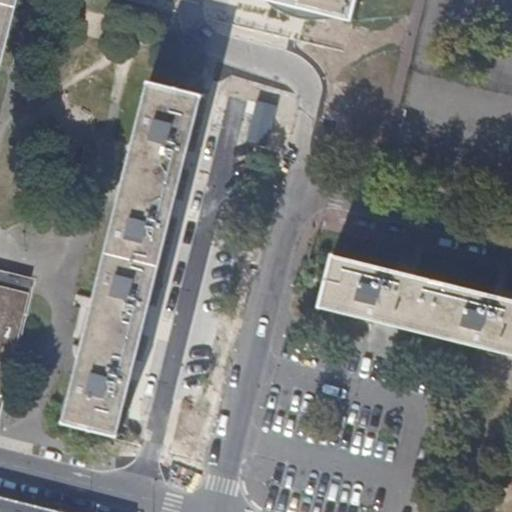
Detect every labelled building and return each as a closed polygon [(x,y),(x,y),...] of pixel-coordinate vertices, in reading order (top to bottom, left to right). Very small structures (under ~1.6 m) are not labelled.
[(356,0),(255,0),(270,4),(322,17),(351,24),(356,0)] [(202,93),(150,80),(65,421),(116,435),(139,343),(158,269),(179,185),(202,93)] [(511,298),(331,253),(318,305),(511,353),(511,298)] [(0,269),(0,285),(28,293),(32,277),(0,269)] [(0,405),(28,293),(0,285),(0,405)] [(187,416),(181,442),(200,446),(206,421),(187,416)] [(66,511),(0,495),(0,511),(66,511)]
